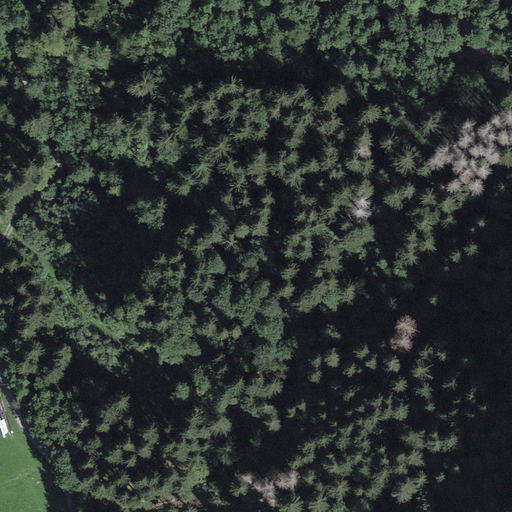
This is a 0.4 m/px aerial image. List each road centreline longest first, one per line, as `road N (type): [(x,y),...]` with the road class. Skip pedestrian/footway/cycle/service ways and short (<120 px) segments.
road 1 (track): [(0,18),(61,160),(9,228)]
road 2 (track): [(62,511),(8,410),(0,373)]
